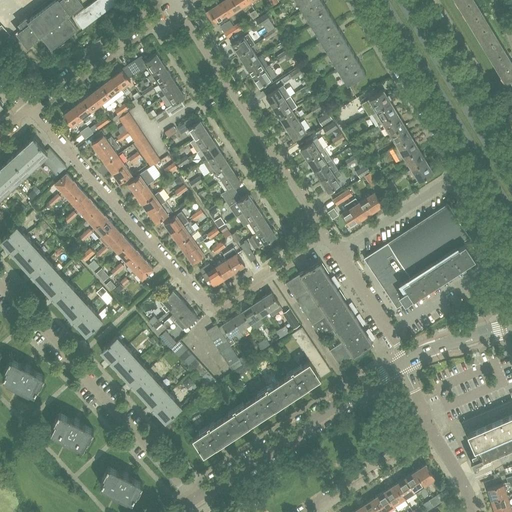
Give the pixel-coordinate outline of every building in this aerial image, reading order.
[(27,44),(29,43),(42,33),(51,45),(77,26),(67,14),(82,3),(79,0),(53,0),(40,10),(38,7),(31,12),(33,15),(28,19),(27,17),(19,23),(23,28),(17,32),(27,44)] [(95,0),(73,16),(82,28),(119,0),(95,0)] [(232,0),(222,0),(219,2),(228,15),(238,8),(232,0)] [(248,0),(232,0),(238,8),(249,1),(248,0)] [(330,13),(324,3),(322,0),(297,0),(312,24),(330,13)] [(511,64),(472,0),(455,0),(505,81),(509,78),(511,82),(511,64)] [(213,24),(217,22),(228,15),(219,2),(205,12),(213,24)] [(253,18),(258,15),(255,9),(249,13),(253,18)] [(270,19),(266,13),(255,19),(260,26),(270,19)] [(348,42),(338,26),(330,13),(312,24),(329,53),(348,42)] [(243,27),(242,26),(239,21),(234,25),(238,31),(243,27)] [(1,24),(0,25),(0,37),(3,41),(10,34),(1,24)] [(223,32),(227,38),(238,31),(234,25),(223,32)] [(275,32),(277,31),(278,30),(275,26),(273,28),(272,28),(268,31),(271,36),(276,33),(275,32)] [(231,43),(238,54),(253,45),(246,34),(244,36),(244,35),(231,43)] [(365,71),(356,55),(348,42),(329,53),(347,82),(365,71)] [(238,54),(245,64),(257,57),(251,46),(253,45),(238,54)] [(291,55),(286,49),(281,52),(285,57),(287,55),(288,57),(291,55)] [(147,65),(152,73),(164,65),(156,52),(144,60),(142,55),(134,60),(140,70),(147,66),(146,66),(147,65)] [(245,64),(252,75),(268,65),(261,54),(258,57),(257,57),(245,64)] [(134,60),(128,64),(134,74),(140,70),(134,60)] [(129,77),(131,76),(134,74),(128,64),(122,68),(112,76),(121,88),(124,92),(129,89),(125,84),(131,80),(129,77)] [(156,78),(159,83),(171,75),(164,65),(152,73),(148,76),(151,81),(156,78)] [(259,86),(271,78),(265,67),(268,65),(252,75),(259,86)] [(292,79),(302,73),(298,67),(289,73),(292,79)] [(178,86),(171,75),(159,83),(163,89),(158,92),(161,97),(166,94),(178,86)] [(112,76),(102,84),(111,95),(121,88),(112,76)] [(312,88),(308,83),(304,86),(307,91),(312,88)] [(102,84),(93,91),(101,102),(111,95),(102,84)] [(141,91),(145,97),(150,93),(147,89),(152,85),(151,85),(141,91)] [(283,85),(266,96),(273,107),(285,99),(281,93),(286,90),(283,85)] [(158,122),(183,105),(180,100),(185,96),(178,86),(166,94),(161,97),(168,107),(157,114),(153,109),(147,113),(151,119),(155,116),(158,122)] [(368,97),(376,109),(391,100),(383,88),(368,97)] [(93,91),(83,98),(92,110),(101,102),(93,91)] [(273,107),(279,117),(292,109),(297,106),(290,95),(285,99),(273,107)] [(83,98),(73,106),(85,122),(90,119),(86,114),(92,110),(83,98)] [(379,124),(383,121),(398,112),(391,100),(376,109),(376,110),(372,112),(379,124)] [(333,119),(321,101),(315,105),(319,110),(321,108),(324,112),(322,113),(322,115),(317,118),(322,126),(333,119)] [(124,103),(120,106),(121,108),(123,111),(128,108),(124,103)] [(81,126),(85,122),(73,106),(62,114),(71,126),(77,121),(81,126)] [(115,110),(118,115),(123,111),(121,108),(120,106),(115,110)] [(279,117),(286,127),(299,119),(292,109),(279,117)] [(128,111),(118,118),(122,122),(132,116),(128,111)] [(383,121),(390,133),(405,124),(398,112),(383,121)] [(103,125),(110,120),(107,115),(99,120),(103,125)] [(123,124),(122,124),(124,127),(135,121),(132,116),(122,122),(123,124)] [(188,128),(195,138),(207,130),(200,119),(195,123),(191,117),(177,126),(181,132),(188,128)] [(306,130),(299,119),(286,127),(294,138),(306,130)] [(98,129),(103,125),(99,120),(95,124),(92,126),(91,125),(89,126),(88,125),(87,126),(93,133),(98,129)] [(322,127),(323,128),(327,134),(332,131),(336,137),(332,139),(335,144),(339,141),(336,136),(341,133),(333,120),(322,127)] [(124,127),(128,132),(138,126),(135,121),(124,127)] [(119,131),(120,134),(121,133),(125,138),(129,135),(128,132),(124,127),(122,124),(119,127),(118,130),(119,131)] [(390,133),(397,145),(412,136),(405,124),(390,133)] [(85,138),(93,133),(87,126),(80,131),(85,138)] [(128,132),(129,135),(129,134),(131,137),(141,130),(138,126),(128,132)] [(164,131),(168,137),(176,132),(173,126),(164,131)] [(107,139),(104,135),(105,134),(101,129),(92,136),(95,140),(91,142),(98,153),(115,141),(111,136),(107,139)] [(131,137),(134,142),(144,135),(141,130),(131,137)] [(190,141),(197,151),(214,140),(207,130),(195,138),(190,141)] [(117,136),(120,141),(125,138),(121,133),(120,134),(116,136),(116,137),(117,136)] [(345,138),(341,133),(336,136),(339,141),(345,138)] [(134,142),(138,147),(147,140),(144,135),(134,142)] [(404,156),(404,157),(419,148),(412,136),(397,145),(392,148),(399,159),(404,156)] [(22,146),(20,148),(11,157),(25,173),(37,162),(36,161),(50,148),(49,147),(45,150),(33,137),(23,146),(22,146)] [(300,148),(307,159),(324,148),(317,137),(300,148)] [(138,147),(141,151),(151,145),(147,140),(138,147)] [(204,161),(208,158),(220,150),(214,140),(197,151),(204,161)] [(119,146),(115,141),(98,153),(105,162),(118,154),(114,149),(119,146)] [(141,151),(144,156),(154,150),(151,145),(141,151)] [(36,161),(37,162),(41,166),(55,153),(50,148),(36,161)] [(307,159),(314,169),(331,158),(324,148),(307,159)] [(404,157),(409,164),(407,165),(410,169),(426,159),(419,148),(404,157)] [(144,156),(147,161),(157,155),(154,150),(144,156)] [(208,158),(215,169),(227,161),(220,150),(208,158)] [(41,166),(45,170),(59,157),(55,153),(41,166)] [(105,162),(112,172),(124,163),(118,154),(105,162)] [(141,156),(141,155),(136,158),(133,154),(128,157),(131,163),(141,156)] [(359,159),(355,154),(350,157),(353,162),(359,159)] [(150,166),(160,159),(157,155),(147,161),(150,166)] [(186,155),(181,158),(185,163),(189,160),(186,155)] [(0,166),(0,191),(5,197),(7,199),(9,197),(4,192),(25,173),(11,157),(1,167),(0,166)] [(45,170),(46,172),(50,168),(53,172),(64,162),(59,157),(45,170)] [(349,166),(353,162),(350,157),(345,160),(349,166)] [(176,161),(179,167),(185,163),(181,158),(176,161)] [(314,169),(321,180),(338,169),(337,168),(333,172),(326,162),(331,159),(331,158),(314,169)] [(433,171),(426,159),(410,169),(413,174),(414,173),(419,180),(433,171)] [(215,169),(222,179),(234,171),(227,161),(215,169)] [(53,172),(57,176),(68,167),(64,162),(53,172)] [(124,163),(112,172),(120,183),(125,179),(132,174),(124,163)] [(167,173),(173,170),(169,165),(164,169),(167,173)] [(357,171),(362,177),(364,175),(370,172),(369,172),(365,166),(357,171)] [(140,174),(128,183),(135,193),(147,184),(154,179),(147,168),(140,174)] [(341,174),(338,169),(321,180),(328,191),(340,183),(336,177),(341,174)] [(221,193),(224,199),(225,200),(237,192),(234,186),(241,181),(234,171),(222,179),(228,189),(221,193)] [(377,181),(370,171),(369,172),(370,172),(364,175),(370,185),(377,181)] [(66,172),(55,183),(63,192),(75,181),(73,179),(73,180),(66,172)] [(189,182),(193,187),(198,183),(195,178),(189,182)] [(380,186),(387,197),(393,194),(389,187),(395,184),(392,179),(380,186)] [(63,192),(71,200),(82,190),(76,183),(76,182),(75,181),(63,192)] [(135,193),(142,202),(156,192),(154,194),(147,184),(135,193)] [(178,195),(183,192),(180,187),(175,191),(178,195)] [(352,194),(348,188),(343,191),(348,198),(352,194)] [(71,200),(79,209),(91,198),(89,196),(89,197),(82,190),(71,200)] [(142,202),(149,212),(165,201),(158,191),(156,192),(142,202)] [(336,205),(348,198),(343,191),(332,199),(336,205)] [(58,192),(52,198),(55,202),(61,196),(58,192)] [(229,206),(232,204),(239,215),(242,212),(243,212),(255,204),(248,193),(241,197),(237,192),(225,200),(229,206)] [(374,192),(363,199),(372,211),(382,204),(374,192)] [(355,197),(350,201),(361,218),(372,211),(363,199),(358,202),(355,197)] [(52,198),(46,204),(47,204),(46,205),(47,208),(49,206),(49,207),(55,202),(52,198)] [(79,209),(86,218),(98,207),(92,200),(92,199),(91,198),(79,209)] [(171,217),(169,215),(168,213),(172,210),(165,201),(149,212),(156,223),(162,219),(164,222),(171,217)] [(350,225),(361,218),(350,201),(344,205),(347,209),(342,213),(350,225)] [(470,236),(448,202),(363,257),(378,279),(396,307),(474,256),(464,240),(470,236)] [(243,212),(250,222),(262,214),(255,204),(243,212)] [(86,218),(94,226),(106,215),(105,214),(98,207),(86,218)] [(209,212),(219,227),(224,224),(225,223),(222,219),(221,220),(216,212),(218,211),(216,208),(209,212)] [(73,210),(69,214),(72,218),(77,214),(73,210)] [(194,220),(199,216),(196,211),(191,215),(194,220)] [(164,222),(172,233),(189,221),(188,220),(183,223),(176,213),(171,217),(164,222)] [(67,223),(72,218),(69,214),(64,219),(67,223)] [(250,222),(257,232),(269,224),(262,214),(250,222)] [(94,226),(102,235),(114,224),(107,217),(108,217),(106,215),(94,226)] [(172,233),(178,243),(191,234),(190,233),(195,230),(189,221),(172,233)] [(102,235),(110,243),(122,233),(121,231),(120,231),(114,224),(102,235)] [(219,227),(223,232),(221,233),(224,238),(226,237),(230,234),(231,234),(228,229),(224,224),(219,227)] [(276,235),(269,224),(257,232),(264,243),(276,235)] [(1,239),(11,249),(23,262),(38,248),(16,225),(1,239)] [(89,227),(84,232),(88,235),(93,231),(89,227)] [(220,232),(216,227),(212,230),(215,235),(220,232)] [(210,239),(215,235),(212,230),(207,233),(210,239)] [(236,231),(231,234),(230,234),(235,242),(241,238),(236,231)] [(84,232),(80,236),(83,240),(88,235),(84,232)] [(110,243),(118,252),(130,242),(123,234),(124,234),(122,233),(110,243)] [(178,243),(185,252),(201,241),(198,237),(195,240),(191,234),(178,243)] [(185,252),(193,263),(211,250),(203,240),(201,241),(185,252)] [(222,241),(217,245),(220,250),(225,246),(222,241)] [(243,250),(251,261),(256,258),(248,246),(245,241),(240,244),(243,249),(243,250)] [(118,252),(126,261),(138,250),(137,248),(136,249),(130,242),(118,252)] [(105,244),(100,249),(104,253),(109,248),(105,244)] [(85,261),(95,252),(90,247),(80,256),(85,261)] [(231,255),(226,259),(234,271),(245,264),(234,247),(228,251),(231,255)] [(23,262),(34,275),(44,286),(59,272),(38,248),(23,262)] [(100,249),(95,254),(99,257),(104,253),(100,249)] [(126,261),(134,269),(146,258),(145,259),(139,252),(139,251),(138,250),(126,261)] [(147,260),(146,258),(134,269),(142,278),(153,268),(147,260)] [(99,265),(94,259),(88,265),(93,271),(99,265)] [(226,259),(215,265),(224,278),(234,271),(226,259)] [(199,269),(203,274),(207,281),(210,279),(214,285),(224,278),(215,265),(214,266),(211,261),(199,269)] [(285,282),(286,283),(303,310),(304,310),(306,313),(339,291),(320,261),(310,268),(309,267),(300,273),(285,282)] [(121,262),(116,266),(119,270),(124,265),(121,262)] [(114,274),(119,270),(116,266),(111,271),(114,274)] [(44,286),(54,296),(65,309),(81,295),(59,272),(44,286)] [(129,280),(126,276),(120,281),(124,285),(129,280)] [(120,283),(114,289),(118,293),(124,287),(120,283)] [(166,311),(170,308),(181,298),(173,289),(160,301),(164,305),(162,307),(166,311)] [(271,291),(261,298),(269,310),(272,315),(282,308),(271,291)] [(321,337),(335,327),(337,330),(356,317),(339,291),(306,313),(312,323),(321,337)] [(65,309),(75,319),(87,333),(102,319),(81,295),(65,309)] [(151,327),(152,327),(158,334),(173,322),(176,318),(189,307),(181,298),(170,308),(174,313),(164,322),(165,322),(163,324),(158,319),(152,324),(153,325),(151,327)] [(261,298),(251,304),(260,317),(269,310),(261,298)] [(251,304),(242,310),(250,323),(260,317),(251,304)] [(197,316),(189,307),(176,318),(173,322),(176,325),(180,322),(182,321),(186,326),(197,316)] [(300,325),(289,308),(282,313),(292,329),(300,325)] [(242,310),(232,317),(244,335),(249,331),(245,326),(250,323),(242,310)] [(152,324),(158,319),(155,315),(149,321),(152,324)] [(238,338),(244,335),(232,317),(222,323),(223,325),(219,327),(220,329),(223,334),(226,338),(230,336),(235,333),(238,338)] [(329,349),(339,364),(353,355),(362,349),(362,348),(372,341),(356,317),(337,330),(344,340),(329,349)] [(206,330),(209,336),(220,329),(219,327),(216,324),(206,330)] [(285,325),(281,328),(285,334),(289,331),(285,325)] [(291,333),(295,339),(306,332),(302,326),(291,333)] [(276,331),(280,337),(285,334),(281,328),(276,331)] [(209,336),(213,341),(223,334),(220,329),(209,336)] [(309,336),(306,332),(295,339),(298,343),(309,336)] [(213,341),(216,346),(226,339),(226,338),(223,334),(213,341)] [(101,349),(111,359),(123,372),(138,358),(117,335),(101,349)] [(312,341),(309,336),(298,343),(301,348),(312,341)] [(270,344),(265,337),(261,340),(266,347),(270,344)] [(172,338),(167,343),(170,347),(176,342),(172,338)] [(176,342),(170,347),(174,352),(184,344),(179,339),(176,342)] [(230,344),(226,339),(216,346),(219,351),(230,344)] [(261,350),(266,347),(261,340),(257,343),(261,350)] [(301,348),(309,360),(320,377),(320,376),(321,377),(331,370),(312,341),(301,348)] [(188,348),(184,344),(174,352),(179,357),(188,348)] [(233,349),(230,344),(219,351),(223,356),(233,349)] [(192,353),(188,348),(179,357),(183,361),(192,353)] [(236,354),(233,349),(223,356),(226,361),(236,354)] [(196,357),(192,353),(183,361),(187,365),(196,357)] [(239,358),(236,354),(226,361),(229,366),(240,359),(239,357),(239,358)] [(239,357),(240,359),(244,364),(248,361),(243,354),(239,357)] [(200,362),(196,357),(187,365),(191,370),(200,362)] [(30,368),(30,366),(26,364),(25,365),(10,358),(6,367),(7,368),(2,377),(34,392),(39,383),(40,384),(44,375),(30,368)] [(123,372),(135,385),(144,396),(160,382),(138,358),(123,372)] [(229,366),(233,371),(244,364),(240,359),(229,366)] [(291,396),(320,377),(309,360),(294,370),(293,368),(290,370),(292,371),(280,379),(291,396)] [(204,366),(200,362),(191,370),(195,374),(204,366)] [(208,370),(204,366),(195,374),(199,379),(208,370)] [(212,375),(208,370),(199,379),(203,384),(212,375)] [(218,381),(212,375),(203,384),(207,388),(218,381)] [(262,415),(282,402),(291,396),(280,379),(268,387),(267,385),(265,386),(266,388),(251,398),(262,415)] [(144,396),(154,406),(166,419),(181,405),(160,382),(144,396)] [(233,434),(254,420),(262,415),(251,398),(236,408),(235,406),(232,408),(234,410),(222,417),(233,434)] [(476,456),(479,465),(497,457),(498,460),(511,453),(511,399),(460,421),(473,451),(471,452),(474,457),(476,456)] [(79,421),(79,420),(74,417),(74,419),(59,411),(54,420),(56,421),(51,430),(83,446),(88,437),(89,438),(94,429),(79,421)] [(204,453),(221,442),(233,434),(222,417),(210,425),(209,423),(207,425),(208,427),(193,437),(204,453)] [(426,463),(415,469),(425,484),(435,477),(426,463)] [(128,474),(124,471),(123,473),(108,465),(103,474),(105,475),(100,484),(132,500),(137,491),(138,491),(143,482),(128,475),(128,474)] [(415,469),(405,476),(414,491),(425,484),(415,469)] [(405,476),(395,483),(404,498),(414,491),(405,476)] [(503,482),(487,487),(491,499),(507,494),(503,482)] [(395,483),(384,490),(394,504),(404,498),(395,483)] [(384,490),(374,497),(383,511),(394,504),(384,490)] [(437,504),(441,501),(437,494),(433,497),(437,504)] [(491,499),(494,511),(510,505),(507,494),(491,499)] [(374,497),(364,504),(369,511),(382,511),(383,511),(374,497)] [(433,506),(437,504),(433,497),(429,499),(433,506)]
